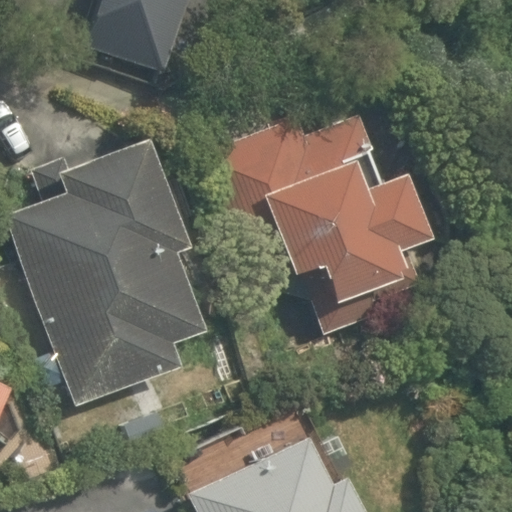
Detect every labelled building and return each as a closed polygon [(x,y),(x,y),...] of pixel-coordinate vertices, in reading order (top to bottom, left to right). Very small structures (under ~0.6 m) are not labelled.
[(158,81),(186,0),(86,0),(69,49),(158,81)] [(356,151),(221,97),(185,184),(279,242),(294,295),(328,286),(336,314),(396,297),(382,249),(422,238),(405,177),(360,190),(347,173),(356,151)] [(59,201),(0,223),(71,412),(178,372),(167,344),(203,331),(177,263),(191,258),(150,149),(53,185),(59,201)] [(0,424),(15,397),(0,389),(0,424)] [(186,511),(355,511),(343,487),(325,496),(298,441),(180,498),(186,511)]
